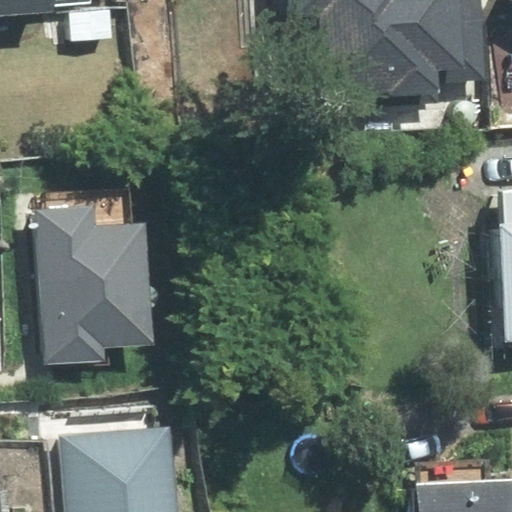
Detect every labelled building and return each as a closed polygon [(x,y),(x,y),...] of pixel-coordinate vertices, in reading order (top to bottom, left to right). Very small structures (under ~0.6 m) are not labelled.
[(0,0),(0,9),(39,7),(38,0),(0,0)] [(482,21),(359,26),(362,111),(485,105),(482,21)] [(84,201),(17,203),(22,356),(92,354),(92,342),(122,341),(118,220),(84,221),(84,201)] [(494,332),(511,331),(511,212),(490,214),(494,332)] [(162,504),(158,453),(122,455),(126,506),(162,504)] [(404,511),(511,511),(511,469),(403,472),(404,511)]
